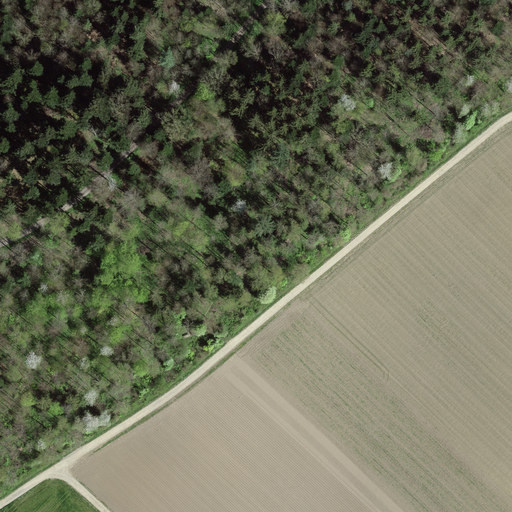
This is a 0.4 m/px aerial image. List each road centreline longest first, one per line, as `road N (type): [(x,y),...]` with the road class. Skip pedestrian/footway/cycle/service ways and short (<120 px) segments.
road 1 (track): [(0,504),(206,362),(511,110)]
road 2 (track): [(0,244),(92,192),(267,0)]
